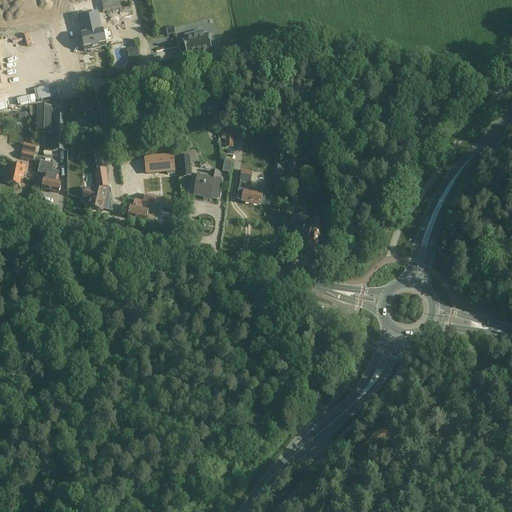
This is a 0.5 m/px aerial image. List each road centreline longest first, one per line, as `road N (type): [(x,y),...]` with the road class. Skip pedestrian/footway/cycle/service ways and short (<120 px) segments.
road 1 (residential): [(10,0),(29,73),(96,88),(118,236)]
road 2 (secondary): [(380,300),(118,236)]
road 3 (tertiary): [(245,511),(274,472),(367,388),(396,335)]
road 4 (tertiary): [(418,264),(431,221),(511,126)]
road 5 (secondary): [(118,236),(0,205)]
